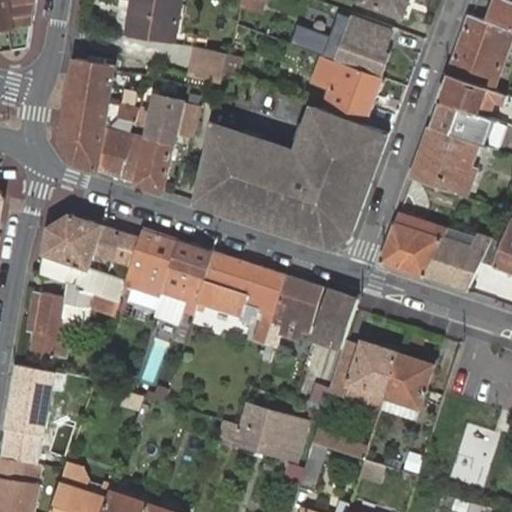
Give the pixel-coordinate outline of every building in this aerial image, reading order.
[(0,0),(0,52),(32,48),(34,36),(39,0),(0,0)] [(175,44),(182,0),(139,0),(133,36),(175,44)] [(266,0),(242,0),(241,5),(261,12),(266,0)] [(406,16),(412,0),(367,0),(366,3),(406,16)] [(501,0),(493,25),(500,27),(509,0),(501,0)] [(511,0),(509,0),(500,27),(511,31),(511,0)] [(327,58),(346,64),(385,78),(392,59),(386,57),(389,49),(395,32),(343,14),(327,58)] [(475,17),(454,77),(499,94),(511,58),(511,31),(500,27),(493,25),(475,17)] [(223,84),(230,54),(195,48),(188,78),(223,84)] [(386,57),(392,59),(395,51),(389,49),(386,57)] [(127,179),(136,133),(107,128),(117,69),(124,69),(126,57),(80,51),(66,141),(80,164),(127,179)] [(374,120),(389,79),(385,78),(346,64),(343,70),(350,73),(343,92),(339,90),(334,106),(374,120)] [(511,110),(511,107),(511,99),(499,94),(454,77),(443,103),(493,122),(500,106),(511,110)] [(127,179),(166,191),(181,119),(196,122),(200,105),(185,102),(186,97),(155,90),(149,119),(153,121),(150,136),(136,133),(127,179)] [(434,128),(483,148),(493,122),(443,103),(434,128)] [(124,118),(139,121),(142,106),(126,104),(124,118)] [(394,134),(316,105),(300,149),(214,121),(195,202),(333,247),(354,237),(394,134)] [(466,198),(469,200),(480,173),(475,171),(483,148),(434,128),(415,178),(466,198)] [(382,263),(428,278),(447,239),(450,233),(401,213),(382,263)] [(52,233),(44,275),(74,284),(99,292),(124,301),(125,297),(131,280),(93,268),(99,252),(136,265),(144,240),(74,217),(52,233)] [(497,239),(504,228),(496,225),(489,238),(497,241),(497,239)] [(160,289),(167,292),(183,242),(147,230),(144,240),(136,265),(135,266),(164,276),(160,289)] [(450,233),(447,239),(479,249),(482,243),(450,232),(450,233)] [(497,241),(485,263),(511,273),(511,234),(508,243),(497,239),(497,241)] [(428,278),(470,291),(485,263),(497,241),(489,238),(485,237),(482,243),(479,249),(447,239),(428,278)] [(183,242),(167,292),(202,303),(218,254),(183,242)] [(257,343),(269,347),(274,330),(276,323),(291,278),(218,254),(202,303),(199,312),(206,314),(208,305),(243,317),(241,322),(251,325),(254,316),(259,317),(261,312),(267,315),(257,343)] [(326,290),(291,278),(276,323),(284,325),(286,318),(305,324),(303,332),(312,335),(326,290)] [(99,292),(74,284),(72,299),(68,322),(92,326),(99,292)] [(362,302),(332,292),(315,342),(346,352),(362,302)] [(68,322),(72,299),(46,295),(35,355),(61,359),(68,322)] [(124,301),(119,317),(134,322),(137,311),(130,308),(133,299),(125,297),(124,301)] [(274,330),(269,347),(278,351),(284,334),(274,330)] [(349,343),(333,391),(351,397),(354,387),(388,397),(402,355),(368,343),(366,349),(349,343)] [(388,397),(424,408),(438,366),(402,355),(388,397)] [(65,375),(21,368),(5,460),(38,465),(47,411),(59,413),(65,375)] [(313,384),(309,406),(324,409),(328,386),(313,384)] [(354,387),(351,397),(384,408),(388,397),(354,387)] [(242,426),(228,422),(222,441),(299,463),(310,424),(251,407),(244,427),(242,426)] [(471,426),(467,442),(492,447),(495,431),(471,426)] [(316,445),(367,461),(371,449),(320,432),(316,445)] [(71,459),(55,511),(107,511),(112,500),(119,480),(109,477),(101,492),(75,485),(82,462),(71,459)] [(0,473),(0,511),(34,511),(44,468),(5,460),(2,460),(0,473)] [(458,465),(454,475),(480,486),(484,476),(458,465)] [(107,511),(152,511),(153,510),(112,500),(107,511)] [(350,511),(352,506),(343,503),(340,511),(350,511)]
